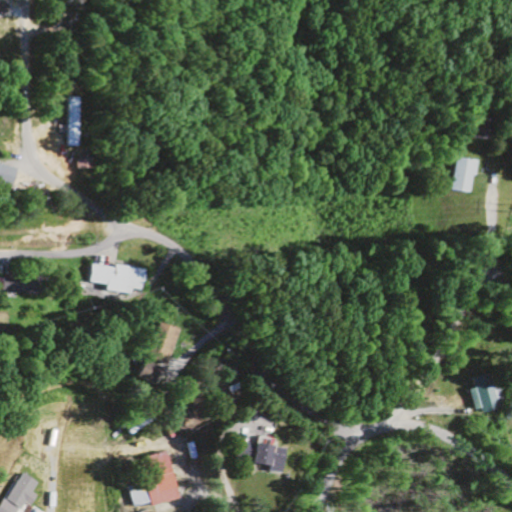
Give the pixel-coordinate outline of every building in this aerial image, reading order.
[(79,147),(80,98),(69,98),(68,147),(79,147)] [(442,191),(463,193),(467,161),(445,159),(442,191)] [(20,170),(1,164),(0,167),(0,183),(14,188),(20,170)] [(106,292),(124,294),(125,289),(143,291),(145,271),(93,264),(90,284),(107,286),(106,292)] [(0,292),(39,293),(39,278),(0,276),(0,292)] [(491,408),(483,374),(463,379),(466,390),(462,391),(467,413),(491,408)] [(282,448),(252,445),(250,465),(264,466),(264,472),(279,473),(282,448)] [(180,499),(167,452),(150,457),(156,480),(128,488),(133,507),(151,502),(152,507),(180,499)] [(32,479),(38,461),(25,457),(11,498),(21,501),(29,478),(32,479)]
